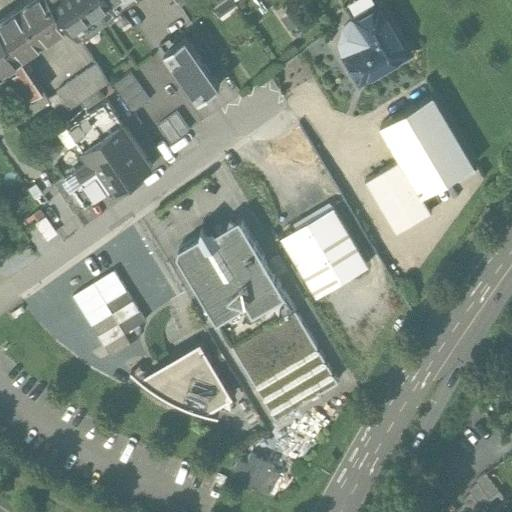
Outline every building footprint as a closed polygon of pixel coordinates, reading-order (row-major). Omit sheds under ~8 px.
[(31,0),(0,22),(0,30),(21,60),(69,26),(50,0),(31,0)] [(111,0),(50,0),(69,26),(78,39),(120,11),(117,8),(111,0)] [(111,0),(117,8),(129,0),(111,0)] [(199,0),(209,14),(212,12),(228,0),(199,0)] [(230,0),(228,0),(212,12),(219,21),(236,8),(230,0)] [(345,63),(360,87),(407,59),(379,11),(355,25),(350,24),(350,25),(342,33),(338,50),(341,60),(341,62),(345,63)] [(0,30),(0,74),(21,60),(0,30)] [(198,106),(220,91),(184,38),(162,53),(198,106)] [(47,100),(60,119),(109,85),(96,66),(47,100)] [(36,98),(43,94),(26,70),(14,78),(36,111),(42,107),(36,98)] [(129,75),(110,88),(131,116),(149,103),(129,75)] [(420,202),(474,170),(433,100),(379,132),(400,166),(364,187),(395,240),(430,219),(420,202)] [(89,162),(65,178),(85,208),(109,191),(112,197),(152,169),(106,103),(67,130),(89,162)] [(157,129),(170,147),(190,134),(177,115),(157,129)] [(85,208),(65,178),(54,185),(74,215),(85,208)] [(333,211),(281,242),(316,301),(368,270),(333,211)] [(275,423),(337,387),(238,221),(235,223),(229,222),(227,227),(214,235),(212,232),(201,229),(199,239),(178,252),(176,258),(275,423)] [(139,250),(119,262),(131,283),(152,271),(139,250)] [(192,413),(206,418),(232,403),(200,347),(139,383),(152,393),(164,401),(178,408),(192,413)] [(237,466),(228,486),(267,503),(279,479),(272,476),(274,471),(249,461),(246,469),(237,466)] [(486,482),(455,507),(459,511),(500,511),(507,507),(486,482)]
